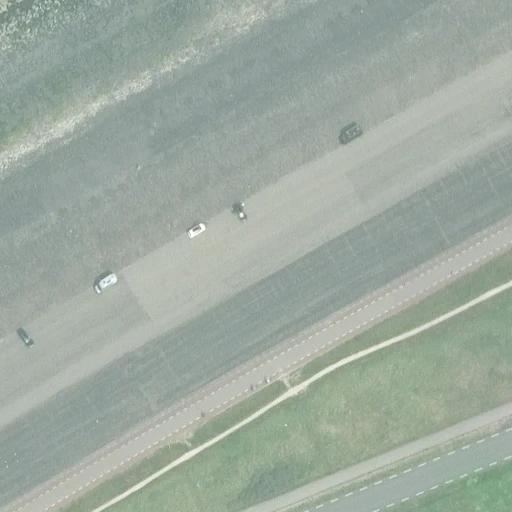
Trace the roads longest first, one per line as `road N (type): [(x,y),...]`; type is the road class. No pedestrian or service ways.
road 1 (unclassified): [(511,241),(46,511)]
road 2 (secondary): [(336,511),(511,440)]
